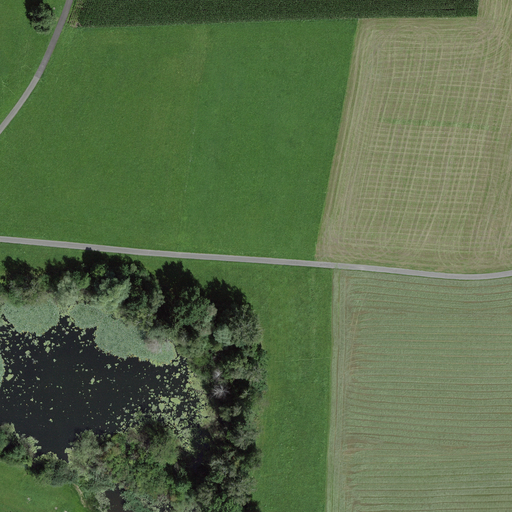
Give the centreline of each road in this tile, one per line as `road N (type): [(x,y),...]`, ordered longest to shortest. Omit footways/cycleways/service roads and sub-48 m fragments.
road 1 (track): [(511,273),(446,276),(0,239)]
road 2 (track): [(71,0),(39,73),(0,130)]
